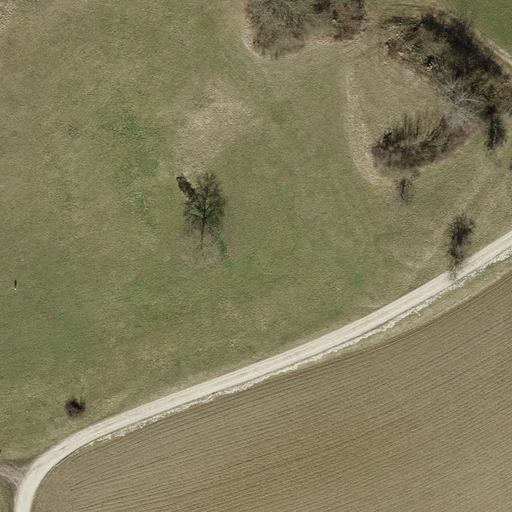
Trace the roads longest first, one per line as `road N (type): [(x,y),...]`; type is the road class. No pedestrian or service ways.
road 1 (track): [(26,511),(37,470),(62,448),(378,323),(511,243)]
road 2 (track): [(379,4),(453,17),(511,73)]
